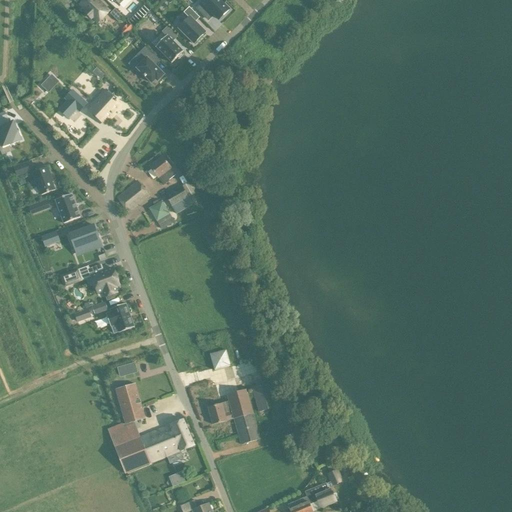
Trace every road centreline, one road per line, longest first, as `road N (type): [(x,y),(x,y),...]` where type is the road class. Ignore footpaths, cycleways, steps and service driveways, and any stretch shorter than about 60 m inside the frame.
road 1 (residential): [(230,511),(112,213)]
road 2 (residential): [(112,213),(110,182),(146,121),(267,0)]
road 3 (residential): [(112,213),(22,113)]
